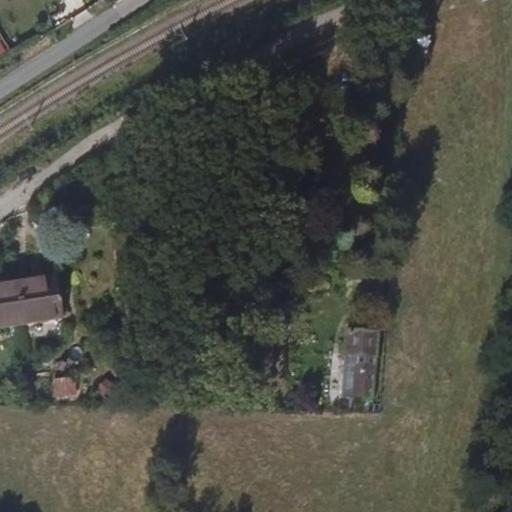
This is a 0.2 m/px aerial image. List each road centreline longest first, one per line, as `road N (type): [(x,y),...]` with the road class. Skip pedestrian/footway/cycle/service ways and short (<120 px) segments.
road 1 (track): [(0,195),(176,86),(398,0)]
road 2 (residential): [(0,90),(132,0)]
